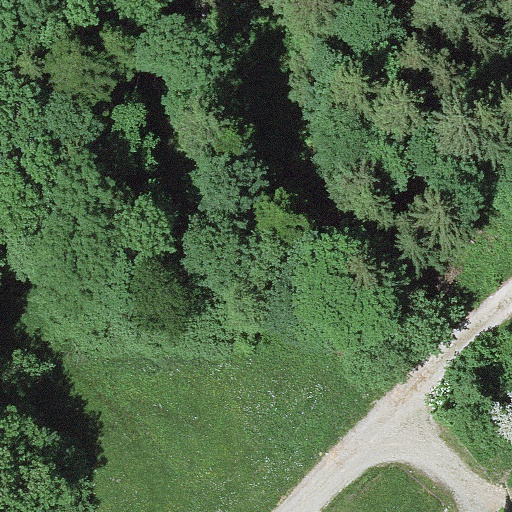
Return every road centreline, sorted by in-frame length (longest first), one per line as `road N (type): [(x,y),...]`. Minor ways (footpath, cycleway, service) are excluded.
road 1 (track): [(511,302),(299,511)]
road 2 (track): [(392,421),(465,483),(511,507)]
